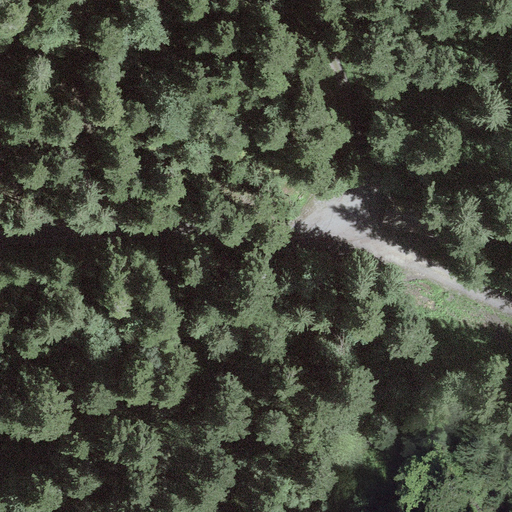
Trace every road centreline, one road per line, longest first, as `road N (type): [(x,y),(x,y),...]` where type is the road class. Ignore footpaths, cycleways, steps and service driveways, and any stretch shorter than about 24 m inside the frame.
road 1 (track): [(0,248),(170,215),(408,226),(511,306)]
road 2 (track): [(511,234),(408,226),(304,0)]
